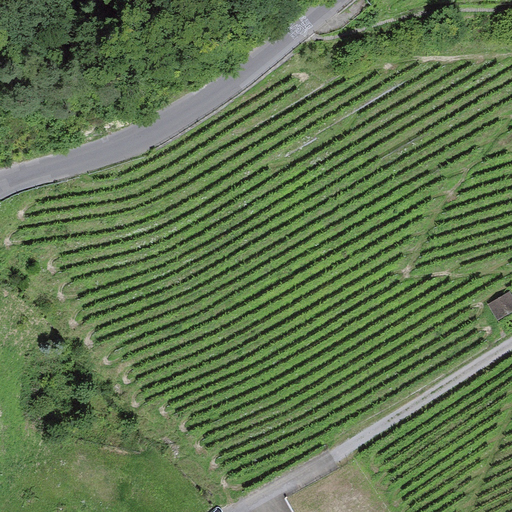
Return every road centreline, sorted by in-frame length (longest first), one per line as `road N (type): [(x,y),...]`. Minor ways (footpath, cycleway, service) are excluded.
road 1 (tertiary): [(331,0),(221,89),(123,144),(0,184)]
road 2 (track): [(511,10),(426,12),(322,38),(293,34)]
road 3 (track): [(511,341),(352,445)]
road 4 (residential): [(352,445),(237,511)]
